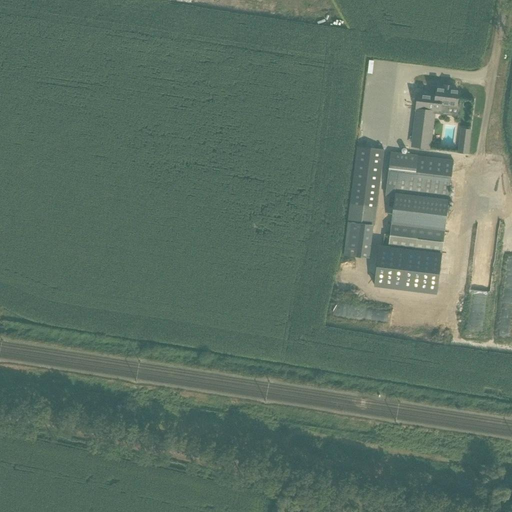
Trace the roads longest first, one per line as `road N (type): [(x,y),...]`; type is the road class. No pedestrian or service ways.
road 1 (tertiary): [(424,511),(162,443),(0,414)]
road 2 (track): [(449,341),(496,72)]
